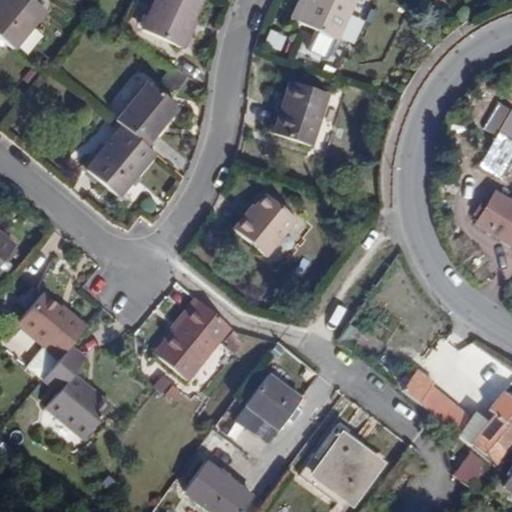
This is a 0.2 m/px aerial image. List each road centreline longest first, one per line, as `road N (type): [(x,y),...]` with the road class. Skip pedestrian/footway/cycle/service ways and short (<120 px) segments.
road 1 (residential): [(260,0),(242,44),(231,128),(165,251),(138,276),(0,156)]
road 2 (tertiary): [(511,32),(458,64),(413,148),(423,256),(487,321),(511,333)]
road 3 (unknown): [(318,343),(421,424)]
